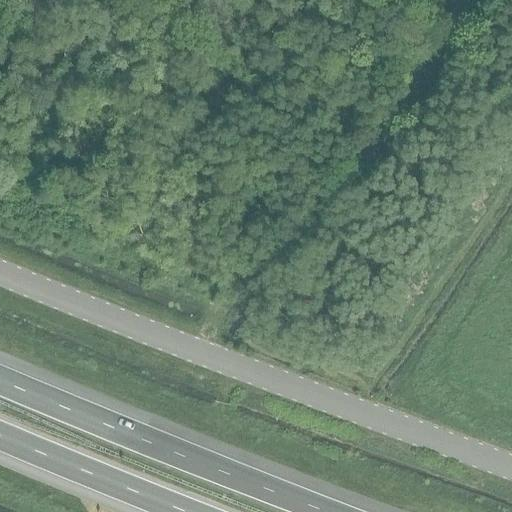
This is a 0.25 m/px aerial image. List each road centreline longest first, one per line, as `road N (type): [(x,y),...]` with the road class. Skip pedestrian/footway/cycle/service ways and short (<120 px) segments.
road 1 (unclassified): [(511,469),(0,272)]
road 2 (motorway): [(322,511),(0,382)]
road 3 (motorway): [(0,436),(185,511)]
